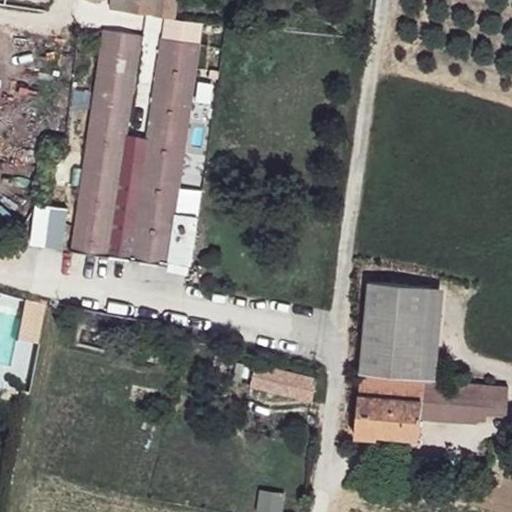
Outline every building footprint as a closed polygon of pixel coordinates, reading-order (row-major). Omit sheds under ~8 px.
[(110,0),(109,5),(155,13),(157,0),(110,0)] [(181,0),(157,0),(155,13),(179,18),(181,0)] [(155,13),(109,5),(108,11),(155,19),(155,13)] [(126,36),(105,28),(100,50),(68,221),(78,222),(72,253),(88,255),(126,36)] [(78,37),(71,36),(68,44),(78,46),(78,37)] [(168,43),(145,36),(104,257),(129,263),(168,43)] [(78,222),(68,221),(63,249),(72,253),(78,222)] [(422,418),(426,378),(423,377),(431,287),(371,281),(356,435),(377,437),(377,434),(403,436),(420,437),(422,418)] [(284,372),(260,365),(256,387),(279,392),(284,372)] [(320,379),(284,372),(279,392),(316,401),(320,379)] [(482,383),(426,378),(422,418),(478,423),(479,410),(482,383)] [(509,385),(482,383),(479,410),(507,412),(509,385)] [(402,448),(403,436),(377,434),(377,437),(377,447),(402,448)]
